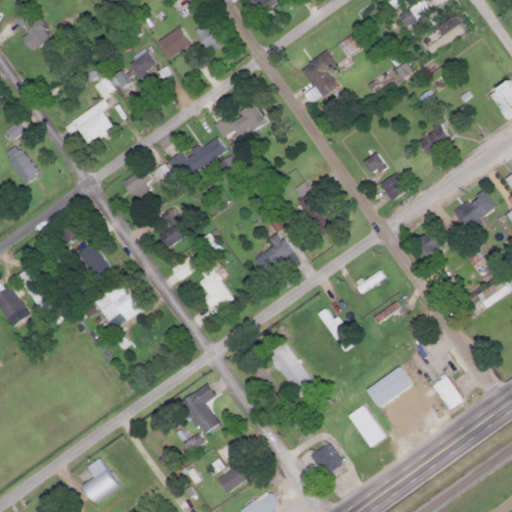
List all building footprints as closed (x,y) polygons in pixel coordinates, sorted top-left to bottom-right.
[(246,0),(259,16),(275,3),(272,0),(246,0)] [(23,9),(12,19),(38,47),(49,37),(23,9)] [(404,25),(413,18),(405,9),(397,16),(404,25)] [(198,24),(192,28),(207,51),(221,43),(205,19),(198,24)] [(188,43),(177,26),(155,40),(167,58),(188,43)] [(349,54),(357,43),(345,34),(337,44),(349,54)] [(153,64),(142,48),(124,61),(136,77),(153,64)] [(511,112),(511,87),(507,80),(488,94),(505,118),(511,112)] [(263,124),(254,104),(214,123),(220,138),(227,135),(230,140),(263,124)] [(71,122),(86,143),(110,126),(95,105),(71,122)] [(0,129),(4,140),(22,134),(19,123),(0,129)] [(448,139),(436,123),(414,139),(427,155),(448,139)] [(223,151),(212,134),(168,160),(178,178),(223,151)] [(4,158),(23,184),(37,174),(18,148),(4,158)] [(361,161),(370,174),(383,166),(374,153),(361,161)] [(120,185),(137,198),(147,186),(142,181),(144,179),(133,169),(120,185)] [(389,200),(404,190),(392,173),(378,183),(389,200)] [(332,219),(307,188),(293,199),(318,230),(332,219)] [(451,215),(464,228),(477,215),(463,202),(451,215)] [(64,243),(81,229),(71,217),(54,231),(64,243)] [(180,234),(170,223),(156,236),(166,247),(180,234)] [(425,254),(438,247),(430,231),(417,237),(425,254)] [(267,238),(272,245),(252,258),(263,274),(291,256),(276,233),(267,238)] [(69,257),(66,252),(57,258),(60,263),(69,257)] [(216,278),(222,273),(215,263),(194,278),(205,293),(200,296),(210,311),(230,297),(216,278)] [(17,273),(37,312),(46,307),(26,269),(17,273)] [(362,280),(360,278),(353,282),(359,291),(383,277),(378,270),(362,280)] [(474,294),(483,307),(510,289),(501,276),(474,294)] [(21,307),(0,279),(0,312),(5,319),(21,307)] [(135,303),(126,290),(111,300),(105,291),(91,300),(107,323),(135,303)] [(396,308),(391,301),(373,316),(378,323),(396,308)] [(389,331),(393,339),(416,328),(412,320),(389,331)] [(266,352),(295,397),(313,386),(284,341),(266,352)] [(364,389),(377,407),(410,384),(397,366),(364,389)] [(462,399),(444,374),(430,384),(448,410),(462,399)] [(216,423),(202,402),(212,396),(204,383),(178,401),(199,434),(216,423)] [(383,436),(361,404),(345,415),(368,447),(383,436)] [(324,478),(342,465),(326,442),(308,455),(324,478)] [(115,487),(99,457),(85,465),(91,477),(80,484),(89,501),(115,487)] [(215,479),(225,493),(252,472),(241,459),(215,479)] [(239,511),(268,511),(278,505),(267,490),(238,510),(239,511)]
